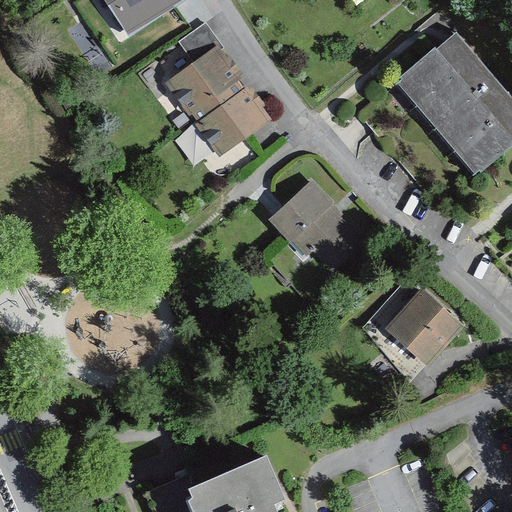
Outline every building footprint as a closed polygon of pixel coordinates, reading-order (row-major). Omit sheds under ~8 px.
[(105,0),(128,37),(189,0),(105,0)] [(194,112),(247,73),(208,20),(183,39),(196,57),(169,78),(194,112)] [(436,141),(496,86),(455,40),(394,93),(436,141)] [(225,154),(278,115),(247,73),(194,112),(225,154)] [(511,154),(511,104),(496,86),(436,141),(475,186),(511,154)] [(339,199),(317,175),(275,215),(312,254),(318,248),(336,268),(367,239),(345,215),(348,212),(337,201),(339,199)] [(472,320),(428,282),(393,322),(437,360),(472,320)] [(275,511),(284,507),(266,456),(191,489),(195,499),(190,502),(193,511),(275,511)]
